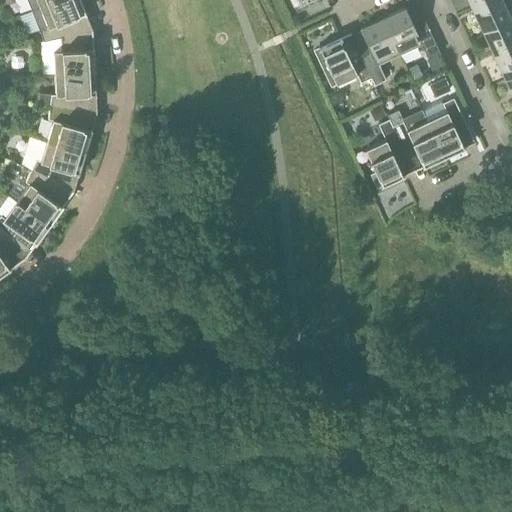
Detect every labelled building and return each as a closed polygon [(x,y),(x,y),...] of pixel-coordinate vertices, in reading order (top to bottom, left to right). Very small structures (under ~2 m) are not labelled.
[(39,7),(56,0),(26,0),(31,11),(39,7)] [(86,31),(92,30),(79,0),(56,0),(39,7),(31,11),(43,42),(60,37),(86,31)] [(511,0),(485,0),(471,7),(474,15),(482,32),(510,19),(511,17),(511,0)] [(405,9),(406,9),(405,7),(382,18),(397,51),(399,55),(421,45),(405,9)] [(511,17),(510,19),(482,32),(493,55),(511,46),(511,17)] [(397,51),(382,18),(350,33),(360,55),(370,78),(374,85),(385,80),(378,65),(391,59),(399,55),(397,51)] [(53,51),(54,73),(94,71),(92,30),(86,31),(60,37),(61,51),(53,51)] [(370,78),(360,55),(349,60),(339,38),(320,47),(319,46),(318,47),(318,48),(313,50),(330,87),(356,75),(360,83),(370,78)] [(511,46),(493,55),(497,63),(505,80),(511,76),(511,46)] [(91,112),(96,112),(94,72),(95,72),(95,71),(94,71),(54,73),(55,94),(50,94),(49,107),(91,112)] [(434,97),(449,90),(444,78),(429,85),(434,97)] [(426,120),(443,157),(474,142),(453,98),(442,103),(446,111),(426,120)] [(52,120),(46,140),(84,152),(85,153),(86,152),(85,151),(96,112),(91,112),(49,107),(47,119),(52,120)] [(392,126),(402,149),(412,171),(442,157),(443,158),(444,158),(443,157),(426,120),(406,130),(402,122),(397,110),(387,115),(388,119),(392,126)] [(412,171),(402,149),(392,126),(388,119),(377,124),(385,140),(364,149),(375,172),(370,175),(376,188),(381,186),(382,187),(383,186),(382,185),(402,176),(412,171)] [(31,170),(68,189),(73,191),(84,152),(46,140),(40,161),(37,160),(36,160),(31,170)] [(73,191),(68,189),(31,170),(24,182),(28,184),(16,201),(49,224),(62,207),(73,191)] [(0,232),(21,254),(24,258),(48,225),(49,226),(50,225),(49,224),(16,201),(4,218),(0,216),(0,215),(0,232)] [(0,275),(9,269),(24,258),(21,254),(0,232),(0,275)]
